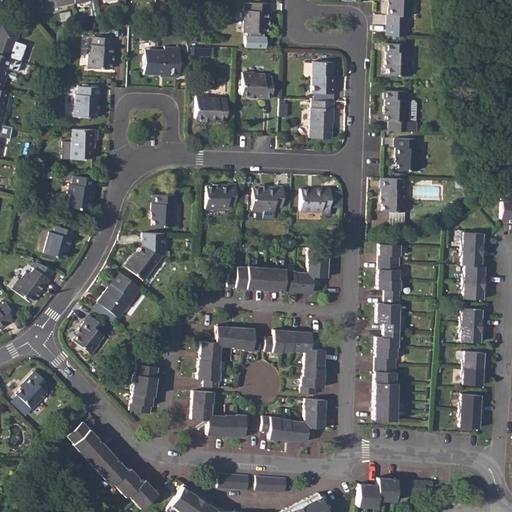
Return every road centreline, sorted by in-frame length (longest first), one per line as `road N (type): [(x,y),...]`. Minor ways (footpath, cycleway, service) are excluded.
road 1 (residential): [(158,454),(180,302),(347,312)]
road 2 (residential): [(511,267),(498,452),(490,468)]
road 3 (residential): [(36,336),(105,233),(124,163)]
road 4 (residential): [(345,454),(325,467),(158,454)]
road 5 (residential): [(174,154),(354,162)]
road 6 (residential): [(158,454),(36,336)]
road 7 (residential): [(362,40),(344,8),(312,5),(293,7),(301,35),(343,39)]
road 8 (residential): [(174,154),(172,109),(133,101),(120,115),(124,163)]
road 9 (residential): [(347,312),(354,162)]
road 10 (residential): [(490,468),(473,458),(345,454)]
road 11 (residential): [(345,454),(347,312)]
road 12 (residential): [(354,162),(362,40)]
